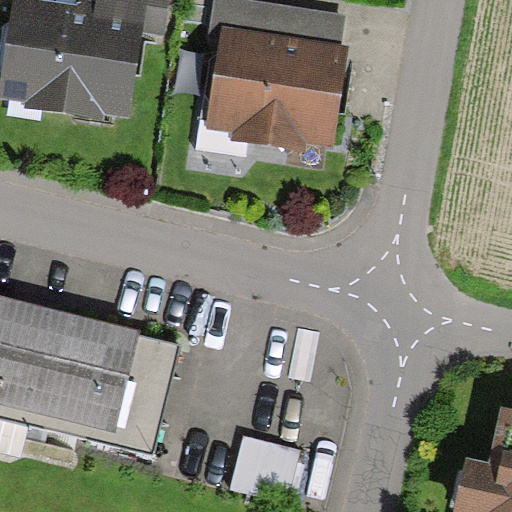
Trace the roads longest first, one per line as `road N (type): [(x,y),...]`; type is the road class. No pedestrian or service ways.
road 1 (residential): [(0,213),(393,309)]
road 2 (residential): [(393,309),(388,252),(433,0)]
road 3 (residential): [(362,511),(395,369),(393,309)]
road 4 (residential): [(393,309),(511,336)]
